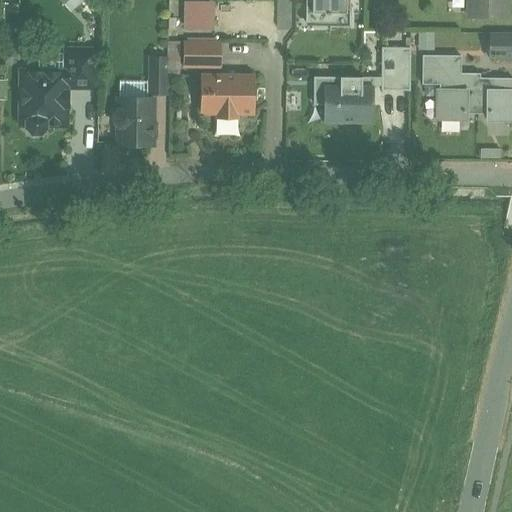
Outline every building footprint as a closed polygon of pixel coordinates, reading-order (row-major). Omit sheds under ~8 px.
[(61,0),(72,12),(85,0),(61,0)] [(306,0),(306,26),(350,26),(350,0),(306,0)] [(508,0),(469,0),(469,17),(509,17),(508,0)] [(186,30),(218,30),(218,1),(185,1),(186,30)] [(436,50),(436,32),(420,33),(421,51),(436,50)] [(511,32),(492,32),(492,59),(511,59),(511,32)] [(222,42),(185,42),(185,67),(221,67),(222,42)] [(99,48),(66,48),(66,53),(66,72),(67,72),(67,86),(75,86),(75,88),(99,88),(99,48)] [(383,95),(410,94),(409,52),(382,53),(383,95)] [(66,53),(40,53),(40,72),(66,72),(66,53)] [(423,55),(423,84),(440,85),(440,91),(438,91),(437,119),(466,120),(466,114),(487,114),(487,120),(511,119),(511,78),(480,78),(480,74),(461,74),(462,56),(423,55)] [(169,58),(151,58),(150,94),(153,94),(153,99),(154,99),(154,94),(168,94),(169,58)] [(40,72),(23,72),(23,124),(28,124),(28,128),(34,133),(42,133),(47,128),(47,124),(67,124),(67,106),(69,106),(69,92),(67,92),(67,86),(67,72),(66,72),(40,72)] [(255,75),(202,74),(202,114),(218,114),(218,118),(239,118),(239,114),(255,114),(255,75)] [(373,88),(324,88),(324,130),(373,130),(373,88)] [(153,99),(121,98),(120,110),(116,114),(116,122),(120,126),(120,144),(153,145),(154,99),(153,99)]
